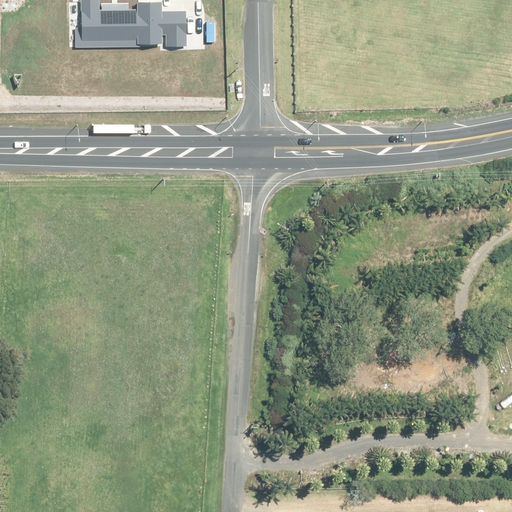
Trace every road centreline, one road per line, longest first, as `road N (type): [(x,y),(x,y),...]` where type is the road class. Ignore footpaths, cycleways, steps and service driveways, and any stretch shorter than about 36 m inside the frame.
road 1 (unclassified): [(232,511),(256,153)]
road 2 (trunk): [(511,134),(416,149),(256,153)]
road 3 (trunk): [(256,153),(0,150)]
road 4 (unclassified): [(258,0),(256,153)]
